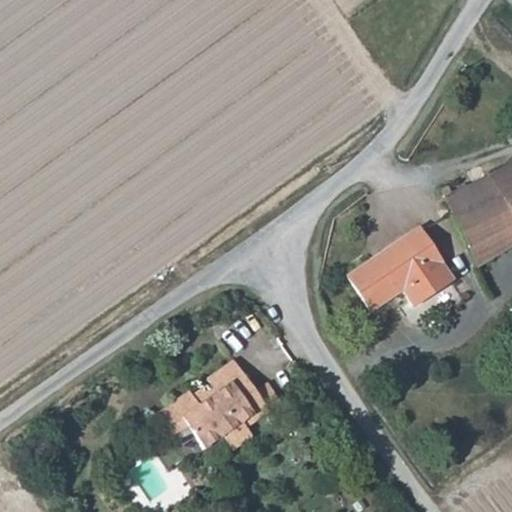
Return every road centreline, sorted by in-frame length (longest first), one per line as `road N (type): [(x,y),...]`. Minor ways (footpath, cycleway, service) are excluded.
road 1 (unclassified): [(0,428),(272,239),(372,155),(483,0)]
road 2 (track): [(272,239),(460,511)]
